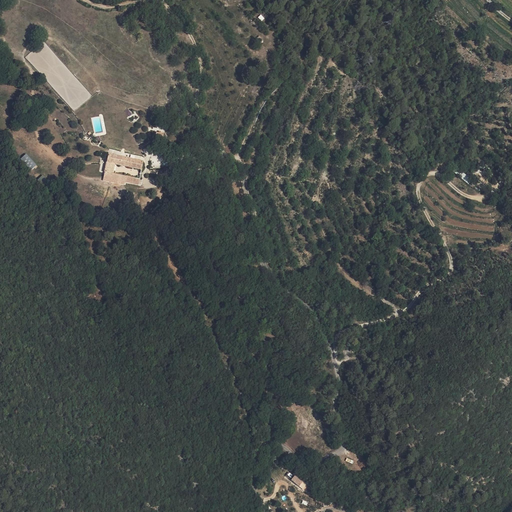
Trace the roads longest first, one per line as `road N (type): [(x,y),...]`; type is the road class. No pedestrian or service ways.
road 1 (track): [(334,359),(338,334),(398,313),(449,272),(450,256),(418,197),(424,174),(481,197),(511,168)]
road 2 (track): [(263,511),(252,467),(262,444),(283,445),(315,465),(345,443),(329,342),(317,316),(278,284)]
road 3 (track): [(162,0),(191,36),(204,128),(241,170),(261,261),(278,284)]
